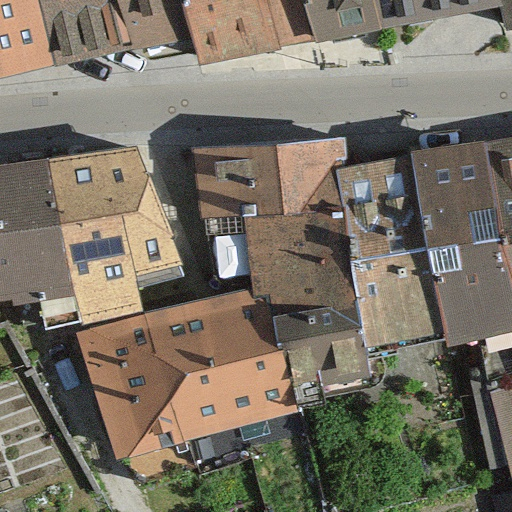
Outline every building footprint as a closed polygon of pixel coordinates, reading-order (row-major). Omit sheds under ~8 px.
[(41,0),(0,0),(0,67),(57,56),(41,0)] [(41,0),(57,56),(131,33),(121,0),(41,0)] [(189,0),(121,0),(131,33),(194,18),(189,0)] [(190,0),(194,18),(201,48),(281,35),(271,0),(190,0)] [(306,0),(271,0),(281,35),(312,21),(306,0)] [(306,0),(312,21),(316,34),(380,22),(375,0),(306,0)] [(375,0),(380,22),(490,0),(375,0)] [(511,0),(497,0),(503,23),(511,21),(511,0)] [(511,119),(486,121),(511,228),(511,119)] [(511,228),(486,121),(409,136),(445,327),(511,312),(511,228)] [(348,131),(188,139),(201,207),(242,202),(252,279),(262,277),(270,302),(356,292),(335,149),(349,147),(348,131)] [(136,133),(50,140),(79,304),(144,296),(136,259),(185,249),(136,133)] [(270,302),(302,400),(376,381),(371,348),(445,327),(409,136),(349,147),(335,149),(356,292),(270,302)] [(50,140),(0,147),(0,283),(40,281),(45,311),(79,304),(50,140)] [(252,279),(147,305),(185,429),(302,400),(270,302),(262,277),(252,279)] [(147,305),(77,323),(116,448),(185,429),(147,305)]
